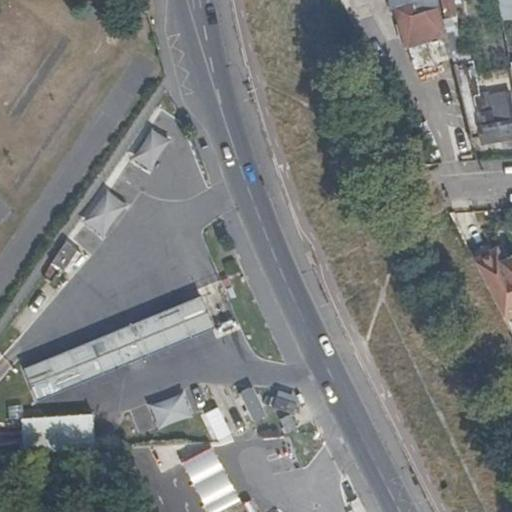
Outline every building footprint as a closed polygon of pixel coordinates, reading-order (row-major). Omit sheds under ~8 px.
[(440,0),(453,54),(462,52),(455,19),(458,18),(453,0),(440,0)] [(511,0),(499,0),(504,22),(511,20),(511,0)] [(444,37),(436,10),(418,16),(414,5),(397,10),(408,48),(444,37)] [(465,101),(471,127),(474,140),(483,139),(484,146),(511,140),(511,91),(479,97),(474,62),(471,63),(469,51),(462,52),(453,54),(465,101)] [(465,148),(476,145),(474,140),(471,127),(461,130),(465,148)] [(187,300),(11,373),(23,405),(199,332),(187,300)]
